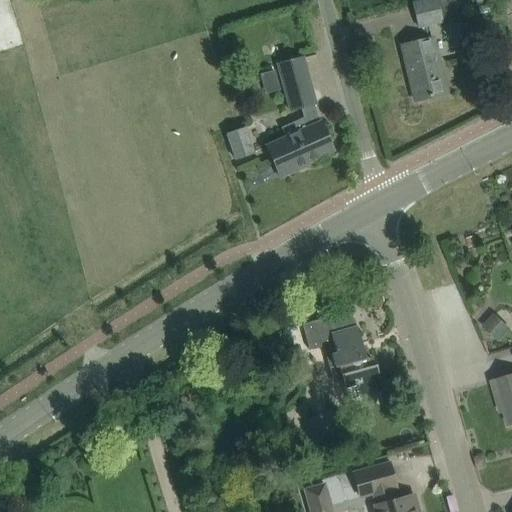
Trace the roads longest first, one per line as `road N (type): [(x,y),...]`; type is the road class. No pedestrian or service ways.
road 1 (secondary): [(0,438),(175,319),(378,209)]
road 2 (unclassified): [(465,511),(378,209)]
road 3 (unclassified): [(378,209),(321,0)]
road 4 (secondary): [(378,209),(511,142)]
